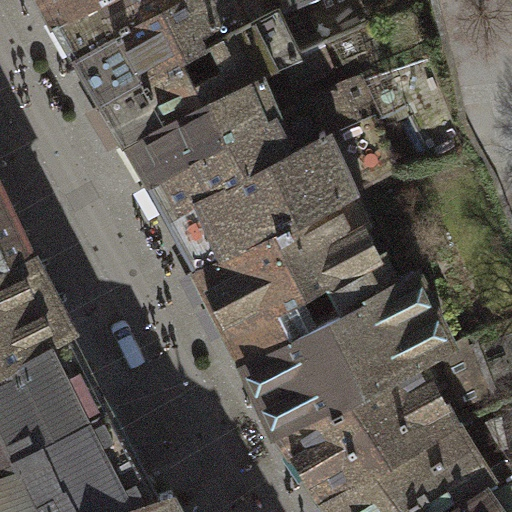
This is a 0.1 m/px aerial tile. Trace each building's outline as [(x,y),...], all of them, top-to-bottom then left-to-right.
[(48,0),(57,15),(87,0),(48,0)] [(87,0),(57,15),(77,49),(170,0),(87,0)] [(211,0),(170,0),(77,49),(106,98),(206,46),(199,33),(222,19),(211,0)] [(259,0),(266,12),(277,7),(281,14),(316,0),(259,0)] [(426,0),(364,0),(375,24),(427,0),(426,0)] [(206,46),(106,98),(128,139),(247,81),(246,78),(256,73),(263,75),(284,64),(301,55),(299,51),(281,14),(277,7),(266,12),(206,46)] [(301,55),(284,64),(293,83),(334,66),(325,42),(299,51),(301,55)] [(247,81),(128,139),(149,176),(276,113),(256,73),(246,78),(247,81)] [(276,113),(149,176),(196,259),(314,204),(348,192),(353,190),(328,134),(294,148),(276,113)] [(0,257),(30,245),(0,183),(0,257)] [(314,204),(196,259),(245,352),(393,280),(348,192),(314,204)] [(30,245),(0,257),(0,359),(70,325),(30,245)] [(393,280),(245,352),(281,428),(424,360),(428,360),(441,351),(449,347),(447,341),(414,270),(393,280)] [(77,321),(70,325),(0,359),(0,452),(116,398),(77,321)] [(449,347),(441,351),(461,404),(498,390),(473,330),(447,341),(449,347)] [(424,360),(281,428),(323,493),(398,452),(453,418),(424,360)] [(0,511),(99,511),(167,493),(116,398),(0,452),(0,511)] [(398,452),(323,493),(337,511),(435,511),(484,482),(493,480),(453,418),(398,452)] [(504,511),(484,482),(435,511),(504,511)] [(167,493),(99,511),(184,511),(173,492),(167,493)]
